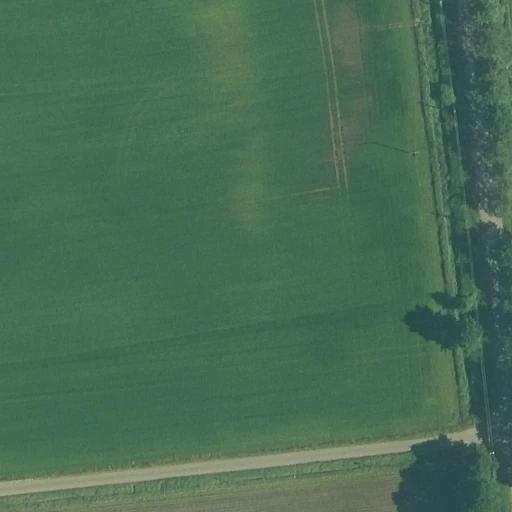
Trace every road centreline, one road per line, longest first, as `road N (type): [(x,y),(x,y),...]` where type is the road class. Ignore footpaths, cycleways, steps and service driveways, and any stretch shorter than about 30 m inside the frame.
road 1 (residential): [(0,489),(470,435),(492,429),(511,408)]
road 2 (residential): [(465,0),(511,408)]
